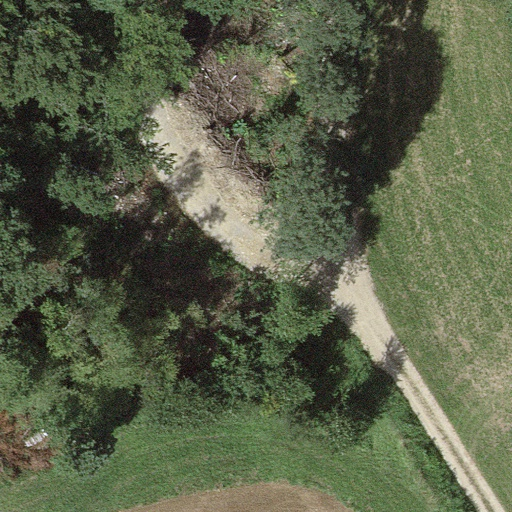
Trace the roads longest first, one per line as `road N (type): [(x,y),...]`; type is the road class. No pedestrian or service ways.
road 1 (track): [(350,0),(336,79),(349,277),(496,511)]
road 2 (track): [(349,277),(242,254),(147,113),(119,0)]
